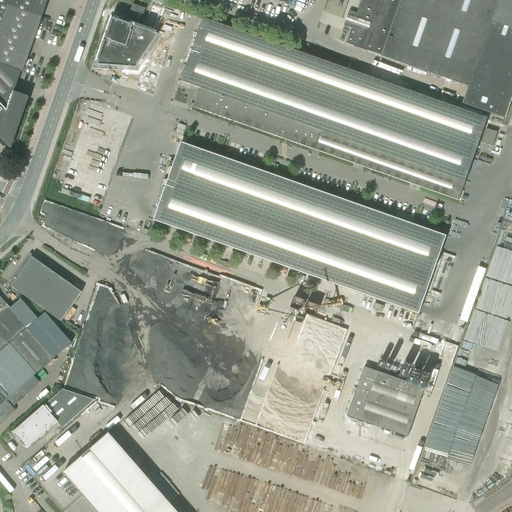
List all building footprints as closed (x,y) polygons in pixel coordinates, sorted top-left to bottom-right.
[(0,0),(0,4),(6,7),(41,19),(47,0),(0,0)] [(511,0),(369,0),(369,1),(366,0),(361,0),(356,14),(354,13),(349,28),(351,29),(346,44),(381,56),(469,86),(463,104),(505,118),(511,96),(511,0)] [(145,9),(132,5),(128,16),(141,20),(145,9)] [(0,64),(22,72),(41,19),(6,7),(0,23),(0,64)] [(95,59),(93,64),(121,63),(120,59),(131,59),(138,51),(140,54),(158,33),(152,31),(110,17),(96,59),(95,59)] [(458,200),(486,118),(203,19),(181,82),(200,88),(193,108),(458,200)] [(0,135),(6,142),(11,140),(22,110),(24,111),(29,97),(14,92),(21,72),(22,72),(0,64),(0,135)] [(182,135),(185,127),(178,124),(175,133),(182,135)] [(492,147),(496,133),(485,129),(480,143),(492,147)] [(418,314),(442,244),(445,236),(180,143),(153,221),(418,314)] [(46,229),(82,240),(85,229),(84,229),(85,224),(80,223),(80,224),(72,221),(73,217),(70,217),(71,215),(75,216),(76,211),(45,202),(40,217),(49,220),(46,229)] [(29,253),(8,283),(11,285),(10,287),(60,322),(81,293),(49,270),(50,268),(29,253)] [(149,293),(146,310),(171,314),(173,306),(180,308),(182,298),(149,293)] [(0,392),(7,400),(8,399),(20,388),(36,374),(54,359),(71,344),(45,313),(38,320),(20,300),(10,309),(6,305),(0,297),(0,392)] [(381,312),(383,306),(374,303),(372,309),(381,312)] [(200,361),(277,384),(288,346),(282,344),(281,339),(283,335),(265,330),(264,336),(270,338),(267,346),(264,345),(260,357),(248,353),(234,355),(233,349),(229,363),(226,344),(232,323),(223,321),(224,329),(219,330),(218,333),(220,344),(212,345),(220,347),(221,354),(199,348),(200,361)] [(406,437),(423,389),(364,368),(347,416),(406,437)] [(20,388),(8,399),(14,406),(26,395),(20,388)] [(26,449),(57,422),(62,429),(94,400),(63,390),(44,407),(12,433),(26,449)] [(7,401),(3,404),(11,413),(15,410),(7,401)] [(3,404),(0,407),(0,408),(4,412),(7,416),(11,413),(3,404)] [(426,449),(448,456),(454,435),(447,433),(447,436),(438,433),(439,430),(432,428),(426,449)] [(176,511),(108,434),(107,435),(62,474),(82,496),(95,511),(176,511)]
